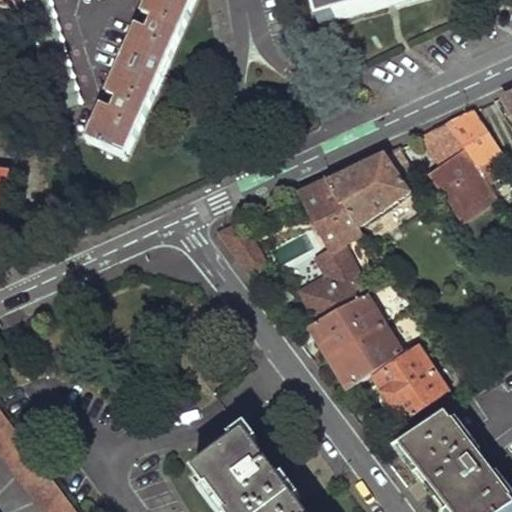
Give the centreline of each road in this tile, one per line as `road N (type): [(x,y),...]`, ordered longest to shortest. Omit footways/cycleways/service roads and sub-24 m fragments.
road 1 (residential): [(181,219),(398,511)]
road 2 (tertiary): [(181,219),(511,71)]
road 3 (tertiary): [(0,305),(181,219)]
